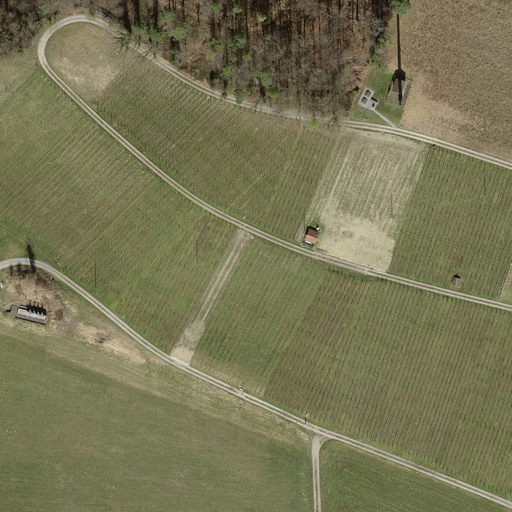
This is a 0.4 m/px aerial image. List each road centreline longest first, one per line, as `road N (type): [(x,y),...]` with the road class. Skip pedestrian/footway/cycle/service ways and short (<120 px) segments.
road 1 (track): [(511,167),(396,131),(237,101),(89,18),(67,19),(42,47),(52,73),(97,118),(210,209),(292,247),(511,308)]
road 2 (track): [(316,430),(178,365),(45,264),(0,265)]
road 3 (track): [(318,511),(316,430),(511,505)]
